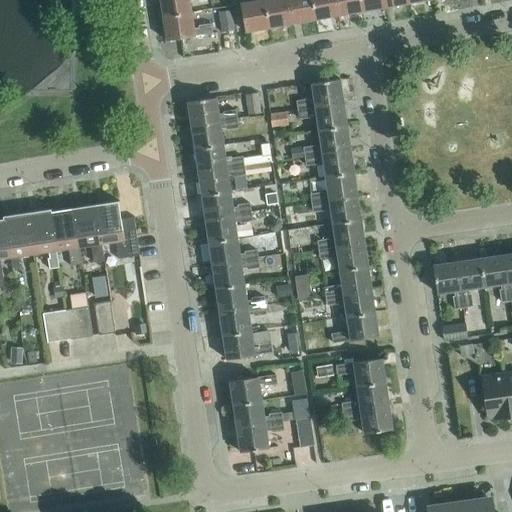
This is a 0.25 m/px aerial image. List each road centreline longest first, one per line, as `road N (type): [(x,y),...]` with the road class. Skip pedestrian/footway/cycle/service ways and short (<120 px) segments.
road 1 (residential): [(209,494),(154,152)]
road 2 (residential): [(426,461),(392,230)]
road 3 (residential): [(144,83),(365,47)]
road 4 (residential): [(209,494),(426,461)]
road 5 (residential): [(392,230),(365,47)]
road 6 (residential): [(0,179),(154,152)]
road 7 (residential): [(365,47),(511,23)]
road 8 (residential): [(511,211),(392,230)]
